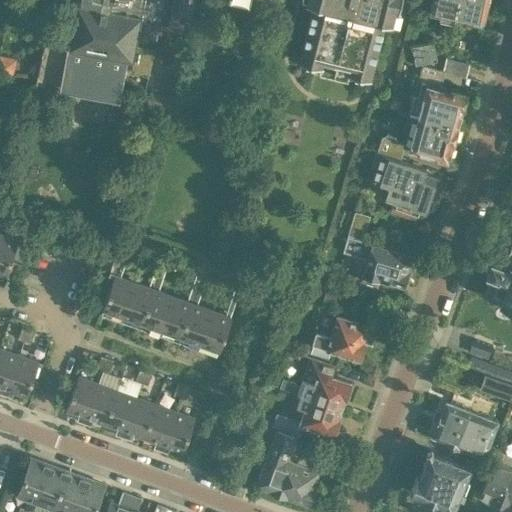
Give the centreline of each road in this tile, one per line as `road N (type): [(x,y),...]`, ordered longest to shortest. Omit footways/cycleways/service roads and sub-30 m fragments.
road 1 (residential): [(511,33),(503,92),(355,511)]
road 2 (residential): [(262,511),(35,435)]
road 3 (residential): [(35,435),(66,334),(42,317)]
